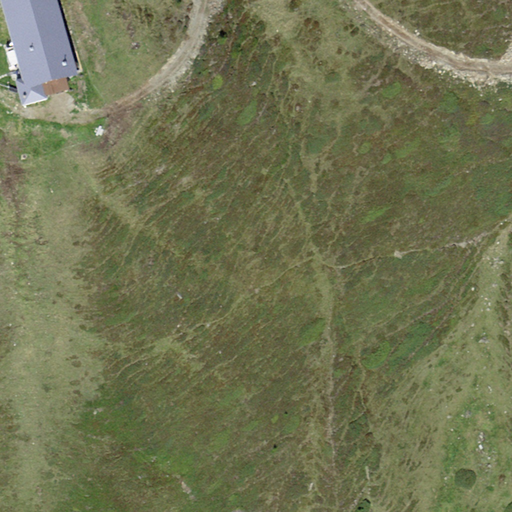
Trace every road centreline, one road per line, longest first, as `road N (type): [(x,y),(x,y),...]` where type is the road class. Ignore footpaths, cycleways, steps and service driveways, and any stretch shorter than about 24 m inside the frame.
road 1 (track): [(207,0),(189,53),(153,88),(96,118),(19,109)]
road 2 (track): [(511,64),(426,52),(356,0)]
